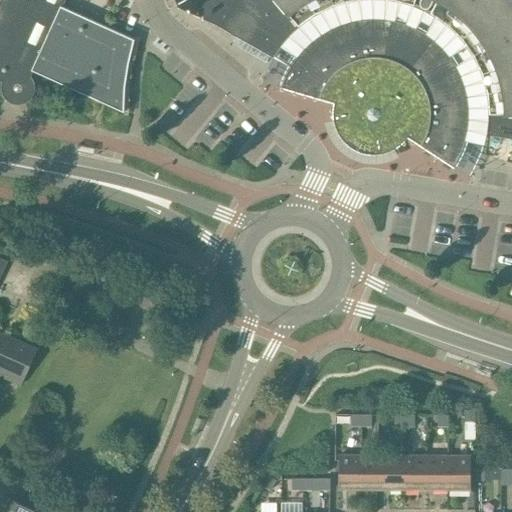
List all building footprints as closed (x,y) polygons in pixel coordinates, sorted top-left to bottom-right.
[(0,0),(0,80),(2,82),(1,85),(1,88),(1,91),(2,94),(4,97),(6,99),(9,101),(12,102),(15,103),(18,103),(21,103),(24,102),(27,101),(29,99),(31,96),(33,93),(34,90),(34,87),(34,84),(33,81),(32,79),(31,77),(33,71),(124,112),(125,86),(129,63),(135,39),(62,7),(65,0),(0,0)] [(511,0),(175,0),(178,7),(216,25),(273,57),(290,67),(285,77),(281,87),(313,97),(312,98),(325,102),(325,99),(330,101),(336,102),(334,110),(334,117),(335,125),(338,132),(342,139),(347,144),(354,149),(361,152),(368,154),(376,154),(383,153),(390,151),(397,147),(403,142),(407,136),(455,167),(459,159),(463,149),(466,142),(468,136),(488,135),(511,138),(511,0)] [(0,275),(7,260),(0,257),(0,370),(6,374),(5,377),(21,384),(37,349),(0,331),(0,275)] [(475,411),(465,411),(465,422),(475,422),(475,411)] [(352,426),(362,426),(362,415),(352,415),(352,426)] [(372,415),(362,415),(362,426),(372,426),(372,415)] [(395,426),(405,427),(406,415),(396,415),(395,426)] [(415,415),(406,415),(405,427),(415,427),(415,415)] [(448,415),(438,415),(438,427),(448,427),(448,415)] [(361,490),(361,456),(339,455),(339,490),(361,490)] [(383,490),(383,456),(361,456),(361,490),(383,490)] [(405,490),(405,456),(383,456),(383,490),(405,490)] [(427,456),(405,456),(405,490),(426,490),(427,456)] [(448,490),(448,456),(427,456),(426,490),(448,490)] [(471,456),(448,456),(448,490),(470,490),(471,456)] [(277,480),(268,475),(262,485),(271,490),(277,480)] [(292,490),(302,490),(302,479),(292,478),(292,490)] [(312,479),(302,479),(302,490),(312,490),(312,479)] [(40,511),(10,498),(4,511),(80,511),(62,504),(61,507),(48,502),(43,511),(40,511)]
